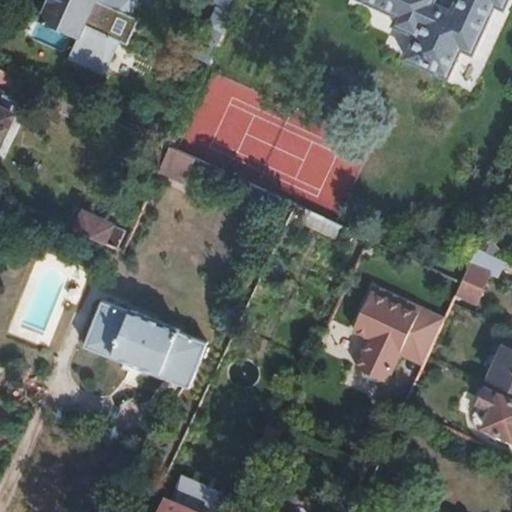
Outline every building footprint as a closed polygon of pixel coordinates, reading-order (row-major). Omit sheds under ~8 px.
[(50,0),(44,16),(103,43),(123,0),(50,0)] [(239,0),(209,0),(219,4),(197,54),(211,60),(234,12),(239,0)] [(358,0),(400,18),(396,28),(419,38),(409,61),(452,80),(464,51),(476,56),(498,7),(507,11),(511,0),(460,0),(455,14),(436,5),(438,0),(358,0)] [(49,43),(52,32),(31,26),(28,37),(49,43)] [(0,145),(21,101),(3,92),(4,90),(0,87),(0,145)] [(161,175),(190,184),(199,156),(171,146),(161,175)] [(336,239),(342,226),(337,226),(308,212),(302,224),(336,239)] [(116,246),(123,231),(120,229),(120,226),(92,214),(91,216),(84,213),(77,229),(94,237),(116,246)] [(499,276),(506,261),(479,248),(458,291),(478,300),(490,272),(499,276)] [(432,346),(443,323),(421,313),(423,307),(376,285),(356,328),(373,336),(359,366),(389,380),(402,352),(407,341),(430,351),(432,346)] [(191,385),(208,340),(181,329),(181,326),(132,306),(131,310),(103,300),(86,345),(115,356),(116,354),(161,371),(160,374),(191,385)] [(446,318),(423,307),(421,313),(443,323),(446,318)] [(428,355),(430,351),(407,341),(402,352),(425,362),(428,355)] [(511,387),(511,346),(497,380),(511,387)] [(430,389),(442,362),(428,355),(425,362),(415,382),(430,389)] [(511,437),(511,399),(501,395),(487,425),(511,437)] [(242,511),(279,430),(278,430),(266,425),(226,511),(242,511)] [(193,511),(168,500),(162,511),(193,511)]
